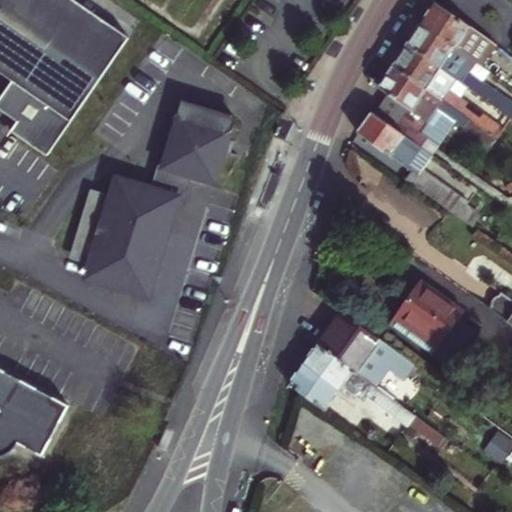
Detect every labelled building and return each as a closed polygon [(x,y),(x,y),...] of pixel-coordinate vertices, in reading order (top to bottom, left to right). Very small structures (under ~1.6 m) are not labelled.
[(3,132),(38,158),(124,43),(65,0),(0,0),(0,72),(9,78),(0,89),(0,116),(5,120),(9,123),(3,132)] [(461,53),(467,44),(461,40),(470,28),(435,2),(428,12),(421,23),(453,47),(461,53)] [(406,43),(439,68),(453,47),(421,23),(406,43)] [(476,32),(470,28),(461,40),(467,44),(476,32)] [(467,44),(461,53),(482,69),(498,48),(476,32),(467,44)] [(452,96),(461,84),(439,68),(406,43),(402,49),(393,63),(425,88),(435,95),(442,100),(447,104),(467,119),(472,111),(452,96)] [(473,82),(482,69),(461,53),(453,47),(439,68),(461,84),(467,89),(473,82)] [(389,97),(379,110),(423,142),(423,141),(426,143),(429,139),(440,148),(455,127),(487,150),(495,140),(467,119),(447,104),(442,100),(435,95),(425,88),(393,63),(376,88),(389,97)] [(467,89),(489,105),(494,97),(473,82),(467,89)] [(495,140),(510,121),(489,105),(467,89),(461,84),(452,96),(472,111),(467,119),(495,140)] [(152,185),(114,175),(108,196),(91,192),(72,260),(89,264),(84,282),(152,302),(181,199),(185,200),(191,180),(212,186),(223,152),(228,153),(232,139),(227,138),(233,116),(181,102),(162,171),(157,170),(152,185)] [(379,110),(375,116),(403,137),(421,150),(426,143),(423,141),(423,142),(379,110)] [(403,137),(375,116),(372,114),(365,124),(352,142),(470,229),(477,219),(465,210),(468,205),(422,172),(432,159),(421,150),(403,137)] [(438,151),(440,148),(429,139),(426,143),(438,151)] [(432,159),(438,151),(426,143),(421,150),(432,159)] [(428,345),(452,313),(409,280),(397,297),(385,313),(428,345)] [(336,311),(314,340),(369,382),(381,367),(396,378),(407,363),(336,311)] [(511,333),(511,313),(509,318),(502,326),(511,333)] [(306,351),(298,361),(333,387),(326,396),(351,415),(359,405),(388,427),(394,419),(402,424),(403,423),(436,447),(443,438),(369,382),(314,340),(306,351)] [(283,381),(318,407),(326,396),(333,387),(298,361),(283,381)] [(0,367),(0,452),(1,453),(9,449),(15,444),(19,437),(43,450),(69,403),(0,367)] [(164,428),(153,453),(162,458),(174,432),(164,428)]
